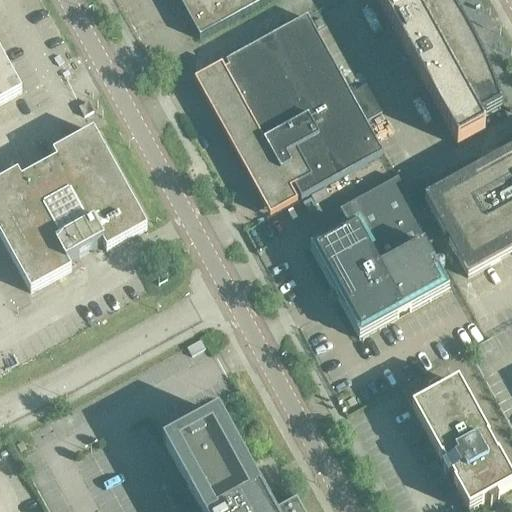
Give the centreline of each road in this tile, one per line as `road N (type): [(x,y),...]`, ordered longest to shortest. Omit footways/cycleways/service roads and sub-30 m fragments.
road 1 (unclassified): [(349,511),(67,0)]
road 2 (unknown): [(0,320),(18,324),(141,258)]
road 3 (unknown): [(101,62),(0,132)]
